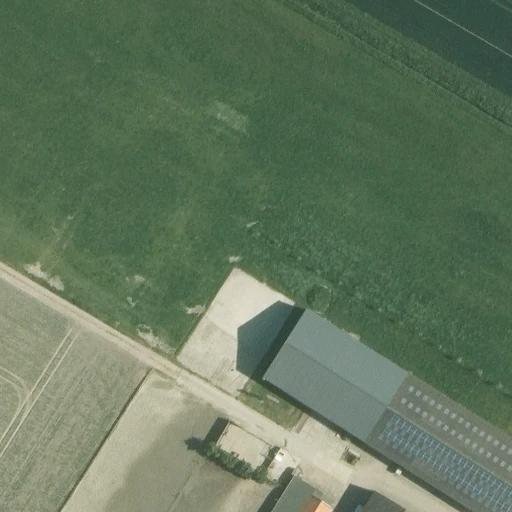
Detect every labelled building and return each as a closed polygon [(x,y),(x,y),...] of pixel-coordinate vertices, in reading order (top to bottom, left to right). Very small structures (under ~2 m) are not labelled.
[(511,511),(511,442),(305,311),(261,379),(472,511),(511,511)] [(297,441),(287,465),(305,473),(316,449),(297,441)] [(336,441),(330,457),(364,471),(371,455),(336,441)] [(293,477),(272,511),(331,511),(332,511),(329,509),(334,501),(293,477)] [(400,511),(372,494),(360,511),(400,511)]
